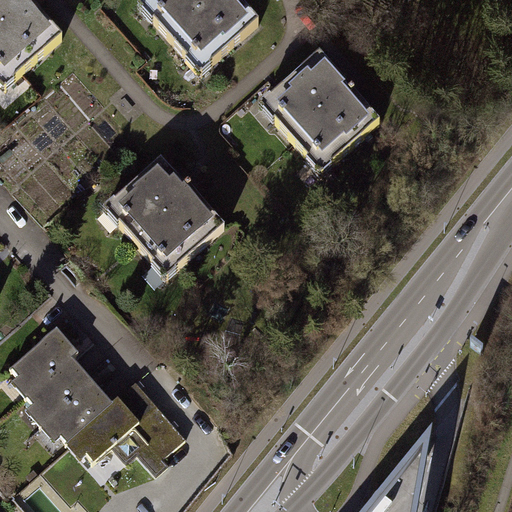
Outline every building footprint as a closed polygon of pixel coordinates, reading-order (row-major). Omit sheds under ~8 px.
[(0,0),(0,82),(47,42),(11,0),(0,0)] [(256,27),(233,0),(157,0),(143,13),(197,77),(256,27)] [(337,93),(322,75),(267,121),(311,174),(366,128),(337,93)] [(218,235),(157,170),(104,220),(165,285),(218,235)] [(79,371),(46,337),(0,381),(0,388),(91,482),(141,434),(105,398),(93,385),(79,371)] [(419,511),(433,434),(369,511),(419,511)]
